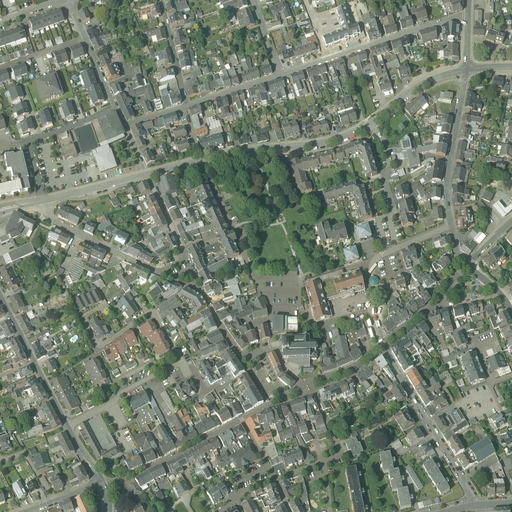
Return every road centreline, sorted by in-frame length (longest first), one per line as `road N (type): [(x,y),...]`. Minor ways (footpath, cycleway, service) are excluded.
road 1 (residential): [(467,15),(279,76)]
road 2 (residential): [(167,369),(181,362),(149,312),(94,344),(84,315),(105,305)]
road 3 (residential): [(202,296),(55,223),(43,201)]
road 4 (tertiary): [(201,160),(317,145),(366,125)]
road 5 (residential): [(102,484),(240,421)]
road 6 (residential): [(202,296),(240,358),(261,350),(285,396)]
road 7 (tertiary): [(0,297),(66,426)]
road 8 (residential): [(404,384),(477,504)]
road 9 (residential): [(465,70),(447,208)]
road 10 (residential): [(366,125),(381,139),(389,166),(383,178),(397,248)]
road 11 (residential): [(146,175),(202,296)]
road 12 (residential): [(201,160),(255,279)]
